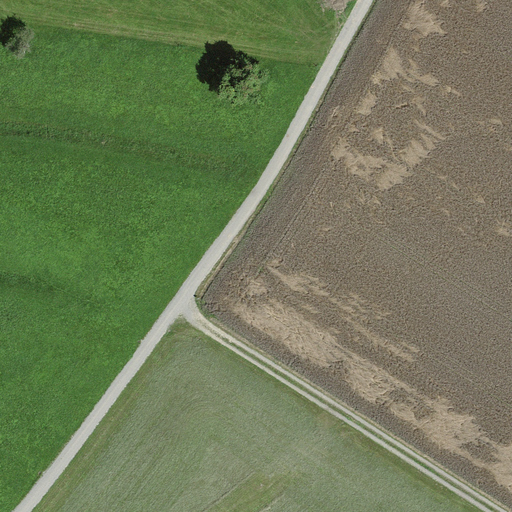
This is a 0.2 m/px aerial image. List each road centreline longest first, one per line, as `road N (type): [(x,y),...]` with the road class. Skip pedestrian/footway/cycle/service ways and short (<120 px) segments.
road 1 (track): [(23,511),(229,252),(371,0)]
road 2 (track): [(497,511),(182,311)]
